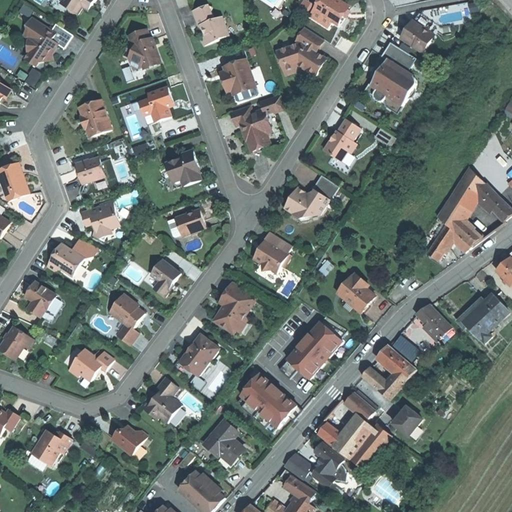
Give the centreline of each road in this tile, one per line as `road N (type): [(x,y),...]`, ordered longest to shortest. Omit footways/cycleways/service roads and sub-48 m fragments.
road 1 (tertiary): [(511,231),(400,318),(229,511)]
road 2 (residential): [(0,380),(78,408),(121,396),(250,223)]
road 3 (residential): [(0,297),(56,206),(41,153),(46,118),(125,0)]
road 4 (residential): [(250,223),(372,31),(375,0)]
road 5 (residential): [(250,223),(165,0)]
